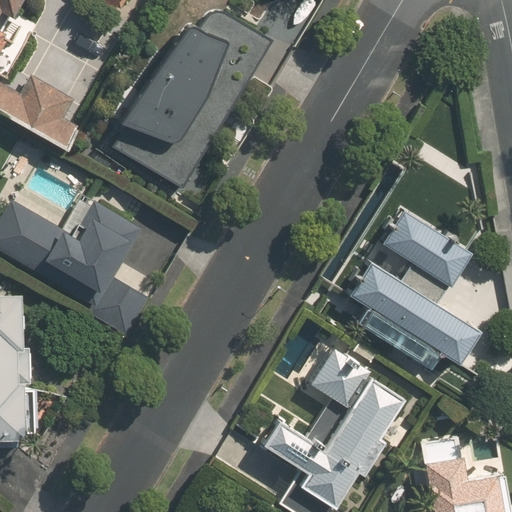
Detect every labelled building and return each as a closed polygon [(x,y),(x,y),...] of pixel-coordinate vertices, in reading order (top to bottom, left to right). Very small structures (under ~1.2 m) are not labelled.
[(13,17),(22,0),(0,0),(0,80),(2,82),(32,28),(13,17)] [(102,0),(119,8),(123,0),(102,0)] [(128,122),(113,144),(175,185),(271,39),(215,2),(199,25),(188,18),(122,118),(128,122)] [(74,233),(9,196),(0,211),(0,250),(90,303),(135,226),(92,201),(74,233)] [(398,207),(377,242),(447,284),(468,249),(398,207)] [(368,258),(346,294),(364,306),(356,319),(426,362),(434,350),(455,363),(478,326),(368,258)] [(148,293),(114,274),(92,313),(126,332),(148,293)] [(34,430),(32,388),(23,388),(23,382),(31,382),(30,345),(22,345),(20,288),(0,288),(0,437),(25,437),(24,430),(34,430)] [(382,437),(396,446),(407,429),(392,420),(393,418),(388,415),(400,396),(364,374),(368,367),(331,345),(309,382),(331,396),(309,432),(280,414),(262,444),(298,466),(276,501),(293,511),(328,511),(356,468),(361,471),(382,437)] [(510,511),(504,472),(464,479),(460,456),(421,463),(429,511),(510,511)]
